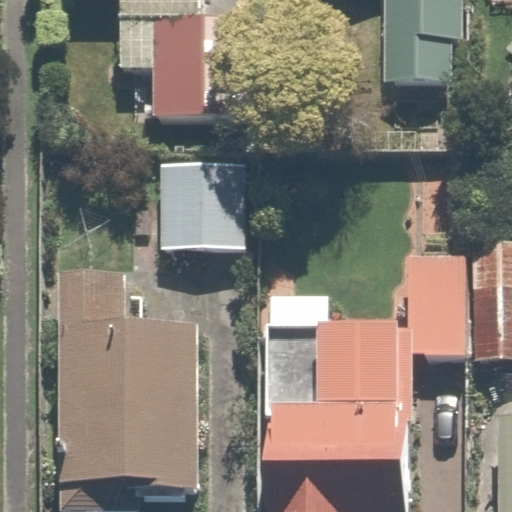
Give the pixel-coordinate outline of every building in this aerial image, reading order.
[(162,88),(161,136),(268,138),(270,29),(234,28),(234,0),(79,0),(80,13),(130,14),(129,88),(162,88)] [(483,0),(393,0),(391,104),(480,106),(483,0)] [(260,172),(176,172),(176,269),(259,269),(260,172)] [(511,264),(481,265),(482,374),(511,373),(511,264)] [(481,319),(481,265),(424,266),(425,345),(348,345),(347,308),(284,308),(285,511),(431,511),(430,374),(482,374),(481,319)] [(138,301),(78,300),(76,510),(223,511),(224,341),(138,340),(138,301)]
